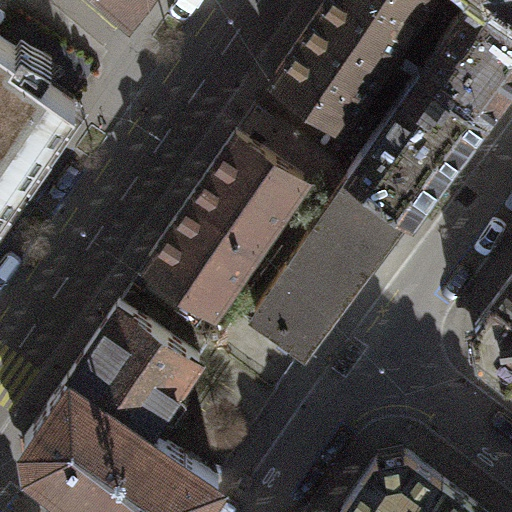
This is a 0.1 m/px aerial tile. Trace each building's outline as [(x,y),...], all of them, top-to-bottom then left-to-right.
[(313,0),(266,69),(335,117),(356,86),(416,0),(313,0)] [(511,0),(459,0),(347,161),(409,204),(451,148),(511,62),(511,0)] [(15,44),(0,34),(0,199),(72,92),(38,69),(49,52),(22,34),(15,44)] [(306,174),(239,127),(194,192),(261,238),(281,209),(306,174)] [(355,270),(409,204),(347,161),(249,305),(304,341),(355,270)] [(261,238),(194,192),(149,256),(217,302),(241,267),(261,238)] [(511,271),(505,281),(471,319),(472,358),(511,384),(511,271)] [(198,352),(115,297),(25,425),(21,444),(26,460),(91,511),(184,511),(212,470),(159,434),(173,420),(157,409),(198,352)] [(415,511),(439,480),(398,448),(373,451),(332,511),(415,511)] [(481,511),(473,506),(439,480),(415,511),(481,511)]
